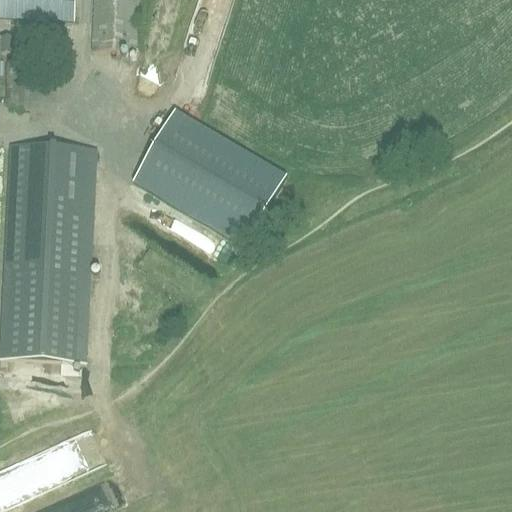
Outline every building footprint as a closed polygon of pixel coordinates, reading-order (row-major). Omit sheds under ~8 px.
[(0,0),(0,21),(73,25),(74,0),(0,0)] [(135,57),(138,0),(94,0),(92,55),(135,57)] [(0,56),(13,57),(14,40),(0,39),(0,56)] [(30,113),(32,65),(6,63),(4,112),(30,113)] [(286,182),(175,116),(133,187),(245,252),(286,182)] [(93,223),(96,154),(10,149),(0,361),(0,362),(86,367),(146,369),(154,227),(93,223)]
